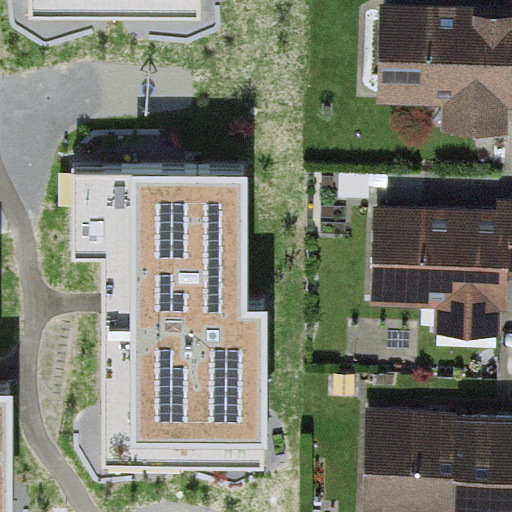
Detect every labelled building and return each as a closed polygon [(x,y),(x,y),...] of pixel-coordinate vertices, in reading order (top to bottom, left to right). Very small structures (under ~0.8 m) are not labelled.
[(511,0),(508,0),(508,15),(382,12),(379,115),(511,118),(511,0)] [(247,299),(247,163),(104,164),(104,429),(265,428),(265,299),(247,299)] [(498,214),(372,211),(369,314),(502,317),(503,270),(511,270),(511,192),(499,192),(498,214)] [(0,511),(10,511),(11,384),(0,383),(0,511)] [(511,511),(511,415),(373,412),(369,511),(511,511)]
